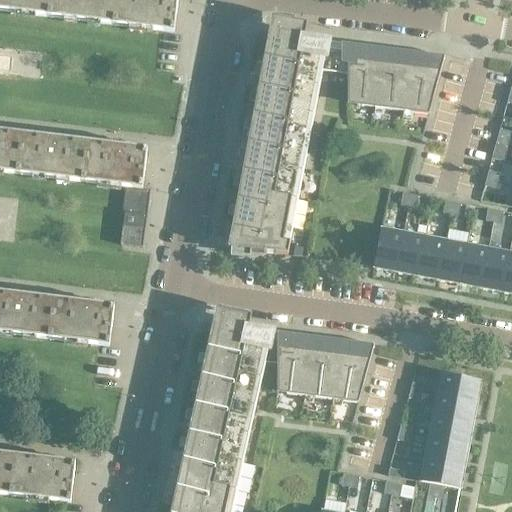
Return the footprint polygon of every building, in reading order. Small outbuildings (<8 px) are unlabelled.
[(0,0),(0,11),(9,12),(8,17),(32,20),(33,15),(51,18),(53,0),(0,0)] [(53,0),(51,18),(64,19),(64,23),(77,25),(77,21),(88,22),(87,26),(100,28),(101,24),(112,25),(114,0),(53,0)] [(114,0),(112,25),(130,27),(129,31),(153,34),(154,30),(173,33),(176,0),(114,0)] [(268,35),(228,249),(288,256),(322,72),(347,75),(347,105),(428,115),(444,57),(303,39),(306,25),(271,18),(268,35)] [(0,176),(1,177),(2,173),(19,175),(25,136),(0,132),(0,130),(0,129),(0,128),(0,176)] [(499,130),(497,138),(509,141),(511,133),(499,130)] [(49,139),(25,136),(19,175),(33,176),(32,181),(45,182),(46,178),(56,179),(56,183),(69,185),(69,181),(80,182),(85,143),(65,141),(66,137),(49,135),(49,139)] [(506,149),(509,141),(497,138),(495,146),(506,149)] [(114,146),(85,143),(80,182),(98,185),(98,188),(122,191),(122,188),(125,188),(141,190),(146,150),(130,148),(131,144),(114,142),(114,146)] [(487,172),(485,179),(497,183),(499,175),(487,172)] [(495,190),(497,183),(485,179),(483,187),(495,190)] [(141,190),(125,188),(123,201),(147,203),(149,191),(141,190)] [(408,208),(410,195),(402,194),(400,206),(408,208)] [(418,197),(410,195),(408,208),(416,209),(418,197)] [(122,213),(125,214),(146,216),(147,203),(123,201),(122,213)] [(450,215),(452,203),(444,202),(442,214),(450,215)] [(460,205),(452,203),(450,215),(458,217),(460,205)] [(492,223),(495,211),(487,210),(485,222),(492,223)] [(503,213),(495,211),(492,223),(500,225),(503,213)] [(146,216),(125,214),(123,227),(144,229),(146,216)] [(144,229),(123,227),(120,245),(142,248),(144,229)] [(467,241),(468,232),(449,229),(448,238),(467,241)] [(395,273),(402,234),(380,230),(373,269),(395,273)] [(416,277),(424,238),(402,234),(395,273),(416,277)] [(437,281),(445,242),(424,238),(416,277),(437,281)] [(459,285),(466,246),(445,242),(437,281),(444,283),(459,285)] [(480,290),(487,250),(466,246),(459,285),(480,290)] [(501,293),(509,254),(487,250),(480,290),(501,293)] [(511,295),(511,254),(509,254),(501,293),(511,295)] [(16,295),(0,293),(0,337),(12,339),(13,335),(23,336),(23,340),(36,342),(36,338),(47,339),(52,300),(32,297),(33,293),(16,291),(16,295)] [(81,303),(52,300),(47,339),(65,341),(65,345),(89,348),(89,344),(107,346),(113,307),(97,305),(98,301),(81,299),(81,303)] [(251,316),(216,308),(212,325),(213,325),(171,511),(232,511),(266,364),(277,365),(277,388),(287,389),(286,394),(358,403),(374,345),(248,330),(251,316)] [(475,405),(480,382),(440,375),(436,397),(475,405)] [(421,394),(423,387),(412,383),(410,391),(421,394)] [(419,402),(421,394),(410,391),(407,399),(419,402)] [(471,426),(475,405),(436,397),(432,418),(471,426)] [(467,447),(471,426),(432,418),(428,439),(467,447)] [(410,436),(412,428),(400,425),(398,433),(410,436)] [(408,444),(410,436),(398,433),(396,441),(408,444)] [(463,468),(467,447),(428,439),(424,461),(463,468)] [(0,494),(8,495),(13,456),(0,454),(0,494)] [(26,498),(26,502),(50,504),(50,500),(69,503),(74,464),(58,462),(59,458),(42,456),(42,460),(13,456),(8,495),(26,498)] [(463,468),(424,461),(419,483),(429,485),(437,486),(445,488),(459,491),(463,468)] [(399,479),(401,471),(389,469),(387,477),(399,479)] [(348,488),(351,476),(343,475),(340,487),(348,488)] [(356,490),(358,478),(351,476),(348,488),(356,490)] [(391,496),(393,484),(385,483),(383,495),(391,496)] [(399,498),(401,486),(393,484),(391,496),(399,498)] [(435,498),(437,486),(429,485),(427,497),(435,498)] [(442,500),(445,488),(437,486),(435,498),(442,500)] [(324,508),(343,511),(344,511),(347,502),(327,498),(324,508)]
